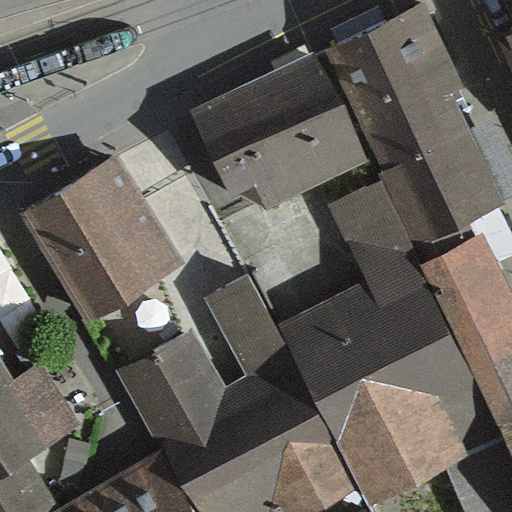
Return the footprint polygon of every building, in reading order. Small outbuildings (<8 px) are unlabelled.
[(461,92),(422,12),(374,35),(327,58),(381,172),(407,228),(425,266),(483,235),(504,225),(443,100),(461,92)] [(511,19),(488,33),(511,79),(511,19)] [(365,168),(313,61),(192,119),(233,203),(255,192),(266,216),(365,168)] [(183,274),(114,163),(23,219),(91,330),(183,274)] [(407,228),(381,172),(364,180),(370,193),(331,212),(351,255),(407,228)] [(407,228),(351,255),(367,287),(281,330),(362,479),(376,503),(444,467),(466,511),(511,511),(511,447),(425,266),(407,228)] [(511,294),(483,235),(425,266),(511,447),(511,294)] [(305,511),(362,479),(281,330),(253,281),(206,307),(248,385),(228,397),(192,340),(119,379),(162,449),(199,511),(305,511)] [(15,389),(0,364),(0,511),(19,511),(50,493),(42,480),(58,471),(44,449),(76,429),(42,373),(15,389)] [(199,511),(162,449),(53,511),(199,511)]
